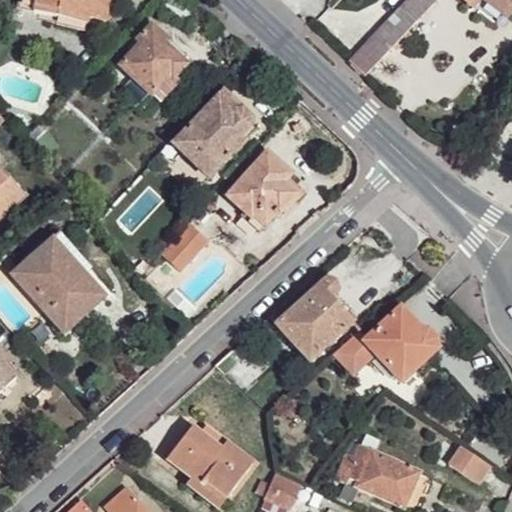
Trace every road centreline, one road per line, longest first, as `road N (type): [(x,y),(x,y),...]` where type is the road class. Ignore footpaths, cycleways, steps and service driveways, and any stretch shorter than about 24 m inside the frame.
road 1 (residential): [(33,511),(404,157)]
road 2 (primary): [(238,0),(404,157)]
